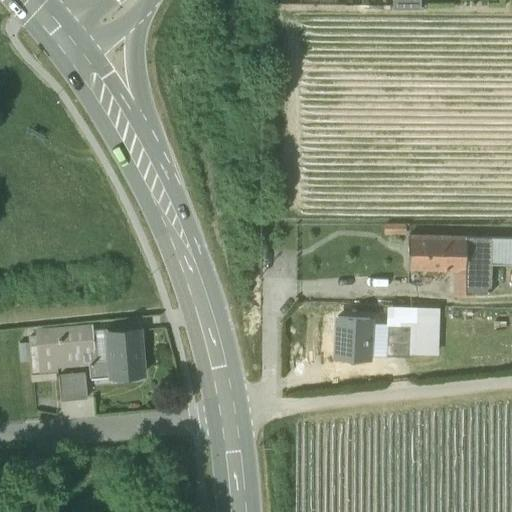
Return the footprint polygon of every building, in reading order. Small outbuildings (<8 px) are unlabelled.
[(391,0),(392,8),(420,8),(419,0),(391,0)] [(383,223),(383,234),(406,234),(405,223),(383,223)] [(455,270),(464,270),(465,236),(409,235),(408,269),(455,270)] [(511,264),(511,237),(465,236),(464,270),(455,270),(455,294),(490,294),(490,264),(511,264)] [(385,306),(385,323),(410,324),(410,306),(385,306)] [(410,324),(409,349),(436,350),(437,306),(410,306),(410,324)] [(369,318),(336,317),(335,357),(367,358),(368,356),(369,328),(369,318)] [(384,356),(409,357),(409,349),(410,324),(385,323),(385,329),(384,356)] [(28,342),(32,375),(57,373),(56,366),(89,363),(94,362),(92,335),(91,326),(42,330),(43,340),(28,342)] [(385,329),(369,328),(368,356),(384,356),(385,329)] [(89,363),(90,379),(142,374),(139,329),(107,332),(107,333),(92,335),(94,362),(89,363)] [(58,376),(60,401),(87,398),(84,373),(58,376)]
